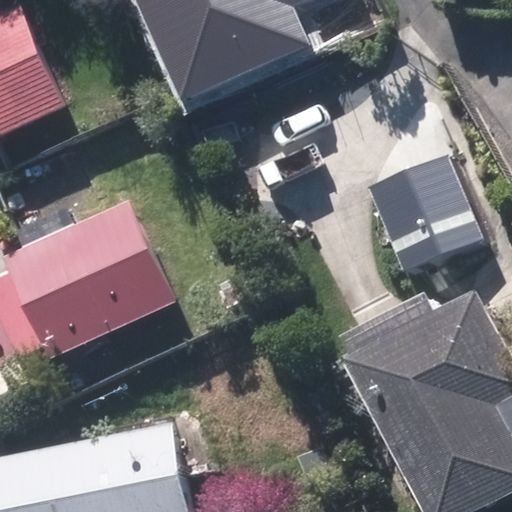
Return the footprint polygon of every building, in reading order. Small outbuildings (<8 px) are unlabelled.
[(135,0),(180,100),(309,44),(293,6),(306,0),(135,0)] [(0,150),(76,115),(29,15),(0,28),(0,150)] [(403,275),(482,243),(447,155),(368,186),(403,275)] [(0,377),(56,351),(63,366),(185,309),(137,209),(19,265),(22,272),(0,282),(0,377)] [(511,368),(471,289),(339,356),(419,511),(476,511),(511,494),(511,441),(491,401),(511,390),(511,368)] [(0,467),(0,511),(198,511),(182,430),(0,467)]
